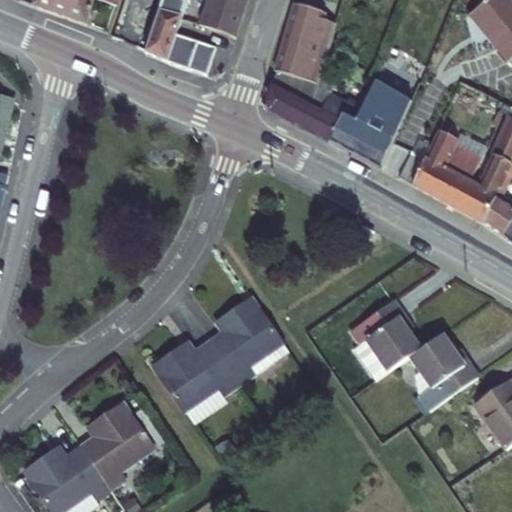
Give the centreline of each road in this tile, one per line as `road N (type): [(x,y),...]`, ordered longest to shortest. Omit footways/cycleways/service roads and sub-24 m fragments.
road 1 (residential): [(0,423),(164,289),(193,247),(240,132)]
road 2 (tertiary): [(240,132),(339,177),(511,275)]
road 3 (residential): [(65,51),(0,306)]
road 4 (tertiary): [(65,51),(230,128)]
road 5 (unclassified): [(230,128),(272,0)]
